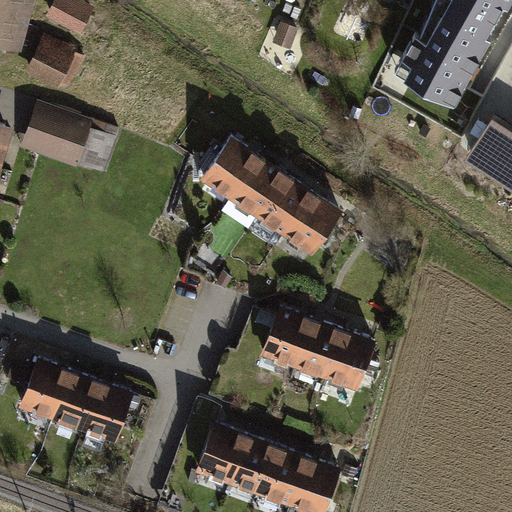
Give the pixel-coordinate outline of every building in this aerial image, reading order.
[(34,0),(0,0),(0,57),(17,62),(34,0)] [(92,14),(57,0),(55,0),(47,23),(82,37),(92,14)] [(507,0),(430,0),(393,67),(453,99),(507,0)] [(74,61),(43,47),(30,74),(61,88),(74,61)] [(88,127),(32,110),(20,150),(76,167),(88,127)] [(0,166),(12,130),(0,126),(0,166)] [(339,212),(230,140),(199,186),(308,258),(339,212)] [(373,336),(281,304),(262,357),(355,390),(373,336)] [(131,391),(32,360),(16,413),(115,443),(131,391)] [(324,511),(341,463),(216,421),(196,479),(292,511),(324,511)]
